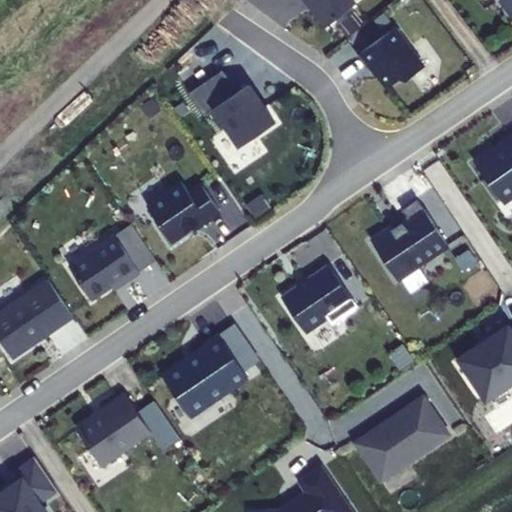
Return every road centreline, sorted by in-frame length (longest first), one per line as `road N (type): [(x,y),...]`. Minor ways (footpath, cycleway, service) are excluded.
road 1 (residential): [(17,415),(216,277)]
road 2 (residential): [(216,277),(374,160)]
road 3 (residential): [(216,277),(322,430)]
road 4 (residential): [(374,160),(317,85),(249,32)]
road 5 (residential): [(374,160),(511,71)]
